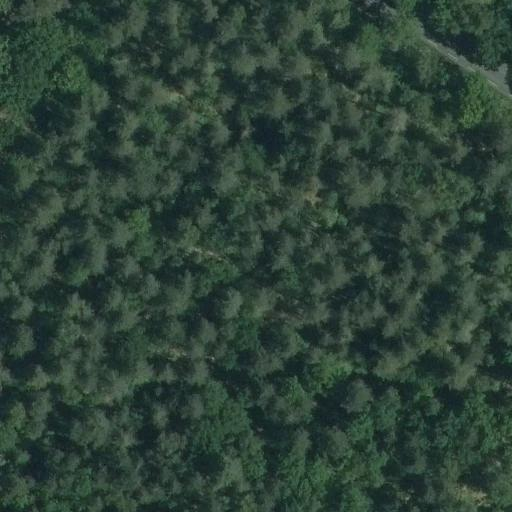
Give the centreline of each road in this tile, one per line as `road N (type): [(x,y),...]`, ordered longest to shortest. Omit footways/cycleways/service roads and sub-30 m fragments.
road 1 (track): [(0,149),(99,0)]
road 2 (secondary): [(511,84),(385,0)]
